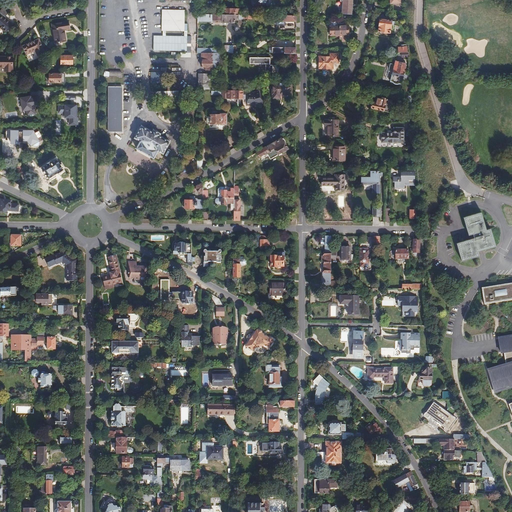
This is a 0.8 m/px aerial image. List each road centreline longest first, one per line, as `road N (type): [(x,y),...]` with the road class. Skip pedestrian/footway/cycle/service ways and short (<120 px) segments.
road 1 (residential): [(90,242),(87,511)]
road 2 (residential): [(302,115),(104,219)]
road 3 (residential): [(301,343),(403,444),(437,511)]
road 4 (residential): [(89,209),(91,0)]
road 5 (residential): [(302,228),(106,225)]
road 6 (residential): [(300,511),(301,343)]
road 7 (residential): [(105,230),(235,301)]
road 8 (residential): [(366,0),(350,66),(302,115)]
